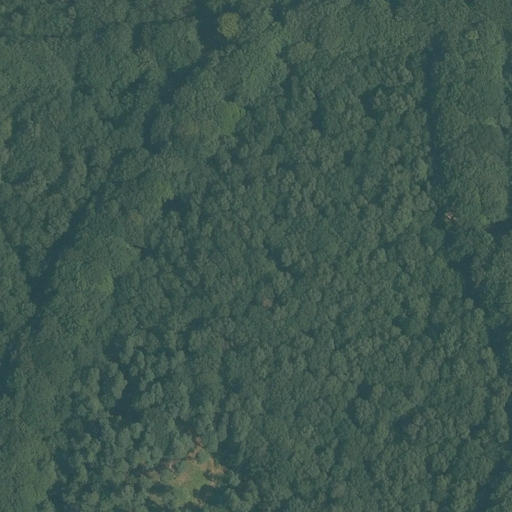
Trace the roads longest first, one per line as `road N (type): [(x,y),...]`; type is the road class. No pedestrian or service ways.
road 1 (track): [(266,53),(228,89),(127,227),(26,511)]
road 2 (track): [(266,53),(472,33)]
